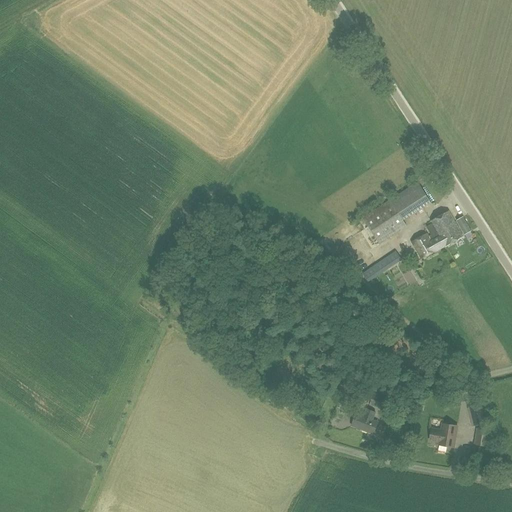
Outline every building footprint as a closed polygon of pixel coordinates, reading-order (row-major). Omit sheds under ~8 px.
[(418,182),(390,201),(403,220),(431,202),(418,182)] [(407,227),(403,220),(390,201),(363,219),(380,245),(407,227)] [(438,232),(429,237),(427,234),(412,242),(421,259),(445,247),(446,248),(464,238),(450,212),(432,221),(438,232)] [(465,235),(471,231),(463,217),(457,220),(465,235)] [(402,261),(396,253),(363,275),(369,283),(402,261)] [(407,257),(411,264),(417,260),(412,253),(407,257)] [(389,400),(367,390),(363,399),(372,402),(371,405),(383,411),(384,408),(390,410),(393,402),(389,400)] [(484,405),(472,408),(476,426),(488,423),(484,405)] [(356,413),(352,426),(374,434),(378,425),(372,423),(373,420),(373,419),(375,412),(366,409),(364,416),(356,413)] [(432,428),(430,440),(440,442),(439,444),(454,447),(458,426),(443,423),(442,430),(432,428)] [(489,430),(478,428),(475,444),(487,446),(489,430)]
